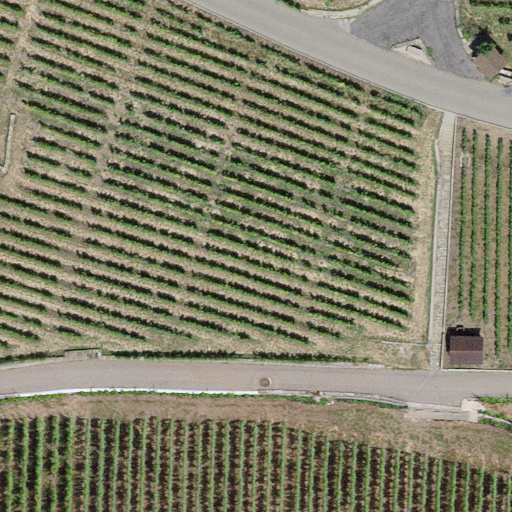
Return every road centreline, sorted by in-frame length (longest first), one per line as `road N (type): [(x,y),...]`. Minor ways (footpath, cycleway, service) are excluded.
road 1 (track): [(0,397),(99,386),(511,397)]
road 2 (unclassified): [(511,116),(448,104),(204,0)]
